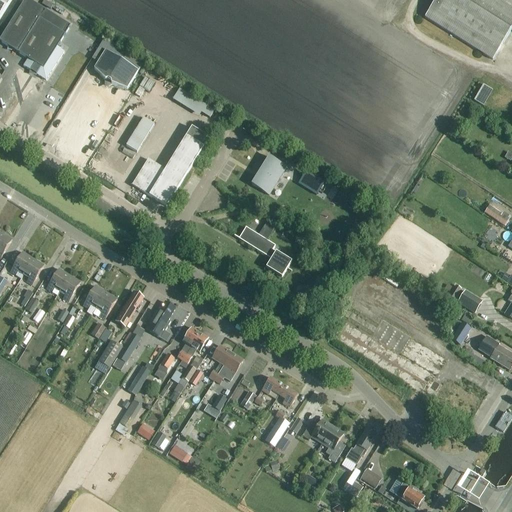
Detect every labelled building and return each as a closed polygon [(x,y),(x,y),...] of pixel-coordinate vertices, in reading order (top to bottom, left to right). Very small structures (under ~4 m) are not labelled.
[(0,0),(0,18),(11,0),(0,0)] [(45,81),(63,52),(56,48),(69,27),(26,0),(24,0),(0,38),(0,43),(27,60),(22,67),(45,81)] [(511,1),(509,0),(437,0),(425,20),(493,61),(511,30),(511,1)] [(126,90),(137,72),(98,48),(91,60),(97,63),(93,69),(104,81),(104,85),(107,87),(111,85),(126,90)] [(474,112),(477,108),(469,104),(476,93),(466,88),(457,102),(474,112)] [(195,125),(199,115),(162,99),(158,110),(186,122),(186,121),(195,125)] [(137,154),(154,127),(143,120),(126,147),(137,154)] [(166,207),(203,147),(208,139),(190,128),(164,170),(147,160),(131,186),(166,207)] [(268,196),(286,168),(268,157),(251,185),(268,196)] [(490,205),(485,213),(505,227),(510,218),(490,205)] [(266,241),(274,228),(265,223),(258,236),(245,228),(238,240),(271,260),(265,268),(281,278),(291,262),(272,250),(275,246),(266,241)] [(1,234),(0,235),(0,259),(11,241),(1,234)] [(22,253),(10,272),(16,276),(21,279),(25,273),(33,260),(22,253)] [(33,260),(25,273),(30,277),(26,282),(32,286),(44,267),(33,260)] [(61,290),(69,277),(58,270),(46,289),(52,293),(56,287),(61,290)] [(69,277),(61,290),(66,293),(63,299),(69,302),(80,284),(69,277)] [(95,287),(83,306),(89,309),(92,304),(98,307),(106,294),(95,287)] [(455,288),(448,299),(454,302),(460,291),(455,288)] [(139,304),(142,298),(134,293),(130,300),(129,300),(115,322),(125,328),(132,315),(135,311),(137,312),(141,305),(139,304)] [(98,307),(93,315),(98,318),(99,315),(105,319),(117,300),(106,294),(98,307)] [(458,305),(474,314),(480,304),(464,294),(458,305)] [(25,312),(32,315),(39,302),(32,299),(25,312)] [(391,309),(396,313),(403,305),(397,300),(391,309)] [(156,311),(145,330),(146,331),(148,332),(159,339),(160,339),(166,343),(170,335),(165,331),(171,321),(168,320),(175,310),(164,304),(159,313),(156,311)] [(69,329),(75,319),(70,316),(64,326),(69,329)] [(322,320),(317,317),(311,327),(316,330),(322,320)] [(100,340),(107,329),(98,324),(91,335),(100,340)] [(463,346),(473,330),(463,324),(453,340),(463,346)] [(36,331),(29,327),(27,332),(34,335),(36,331)] [(438,339),(445,343),(452,331),(444,327),(438,339)] [(182,361),(200,334),(191,329),(183,343),(186,344),(177,358),(182,361)] [(83,330),(75,339),(82,345),(90,336),(83,330)] [(200,334),(182,361),(183,362),(180,366),(185,369),(192,358),(196,351),(199,353),(208,340),(200,334)] [(125,346),(117,359),(125,365),(141,341),(139,340),(132,336),(125,346)] [(509,372),(511,367),(511,355),(498,347),(499,346),(487,338),(480,351),(491,358),(490,360),(509,372)] [(110,370),(122,350),(111,343),(98,363),(110,370)] [(332,344),(327,351),(407,395),(410,390),(401,385),(402,384),(344,352),(344,351),(332,344)] [(214,382),(231,354),(220,347),(212,360),(219,364),(214,372),(213,371),(209,378),(210,380),(209,381),(213,384),(214,382)] [(214,382),(219,385),(222,382),(224,378),(230,382),(235,374),(243,361),(231,354),(214,382)] [(167,356),(161,366),(167,370),(174,360),(167,356)] [(411,370),(420,378),(431,365),(422,357),(411,370)] [(143,367),(127,392),(136,397),(151,372),(145,368),(143,367)] [(182,380),(188,384),(197,371),(190,367),(182,380)] [(90,382),(94,377),(83,369),(75,381),(82,385),(86,379),(90,382)] [(203,375),(197,372),(190,384),(195,388),(203,375)] [(278,396),(283,387),(270,379),(262,391),(269,396),(271,392),(278,396)] [(180,397),(188,384),(182,380),(173,393),(180,397)] [(167,385),(160,396),(163,398),(170,387),(167,385)] [(283,387),(278,396),(285,400),(282,404),(289,409),(297,396),(283,387)] [(248,394),(240,407),(247,411),(255,398),(248,394)] [(219,397),(211,409),(218,414),(226,401),(219,397)] [(261,407),(264,402),(257,398),(254,403),(261,407)] [(176,411),(180,405),(174,402),(171,408),(176,411)] [(120,425),(127,430),(140,408),(134,404),(120,425)] [(283,421),(286,416),(279,412),(276,417),(280,419),(283,421)] [(511,417),(505,413),(495,428),(503,433),(511,419),(511,417)] [(223,414),(220,420),(224,423),(228,418),(223,414)] [(275,447),(289,424),(283,421),(280,419),(266,440),(275,447)] [(290,431),(294,433),(296,435),(304,424),(298,420),(290,431)] [(310,425),(302,437),(309,442),(311,438),(322,445),(333,428),(322,421),(316,430),(310,425)] [(138,435),(149,443),(155,434),(143,427),(138,435)] [(134,447),(141,438),(128,428),(121,437),(134,447)] [(333,428),(322,445),(329,449),(326,454),(330,457),(328,460),(335,464),(341,454),(334,450),(339,443),(344,435),(333,428)] [(105,430),(99,435),(105,441),(110,437),(105,430)] [(367,452),(377,437),(366,431),(357,446),(357,445),(354,451),(352,449),(346,459),(357,466),(362,457),(364,458),(367,452)] [(152,446),(162,452),(169,441),(159,435),(152,446)] [(186,446),(189,439),(183,435),(179,442),(186,446)] [(283,439),(276,448),(279,450),(286,441),(283,439)] [(175,448),(170,456),(182,463),(187,455),(186,455),(175,448)] [(277,462),(270,464),(272,472),(273,473),(279,470),(277,462)] [(328,462),(323,471),(334,477),(339,469),(328,462)] [(376,490),(382,480),(367,470),(360,480),(376,490)] [(485,473),(485,472),(467,502),(466,503),(467,503),(468,503),(486,474),(486,473),(485,473)] [(313,488),(317,481),(307,476),(304,482),(313,488)] [(357,499),(364,488),(349,479),(342,490),(357,499)] [(410,489),(403,485),(395,497),(417,511),(417,510),(420,510),(422,506),(421,504),(424,499),(417,494),(418,492),(410,488),(410,489)] [(480,511),(481,511),(498,487),(498,486),(497,486),(496,486),(480,511)] [(390,501),(394,495),(382,487),(378,494),(390,501)] [(367,500),(371,492),(366,489),(362,497),(367,500)]
